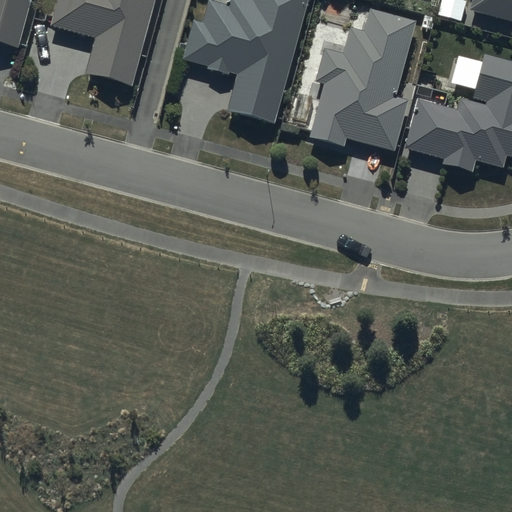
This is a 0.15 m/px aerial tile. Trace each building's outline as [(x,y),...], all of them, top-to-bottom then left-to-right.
[(31,0),(0,0),(0,45),(17,50),(31,0)] [(154,0),(56,0),(49,29),(92,41),(83,75),(130,88),(154,0)] [(306,0),(251,0),(251,2),(244,0),(231,0),(229,8),(209,2),(203,25),(193,23),(183,62),(206,68),(206,71),(227,76),(228,72),(237,74),(227,112),(273,125),(306,0)] [(511,0),(471,0),(468,12),(511,24),(511,0)] [(415,23),(370,12),(364,34),(348,30),(342,57),(322,52),(314,84),(323,86),(309,140),(344,149),(346,141),(394,153),(407,101),(397,98),(415,23)] [(511,64),(483,57),(471,103),(460,100),(457,112),(418,101),(405,151),(443,161),(441,166),(472,174),(475,163),(503,170),(506,157),(511,158),(511,64)]
